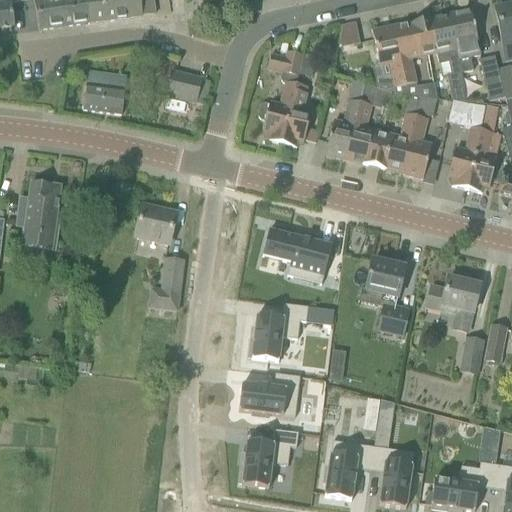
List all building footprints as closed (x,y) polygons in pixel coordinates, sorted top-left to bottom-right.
[(0,0),(0,30),(13,29),(9,4),(21,3),(20,0),(0,0)] [(20,0),(21,3),(35,2),(36,12),(39,32),(64,29),(59,0),(20,0)] [(59,0),(64,29),(77,27),(88,25),(83,0),(59,0)] [(83,0),(88,25),(115,22),(141,18),(141,17),(154,15),(152,0),(83,0)] [(511,8),(494,12),(505,63),(511,61),(511,8)] [(469,14),(449,18),(462,75),(473,72),(470,59),(480,57),(469,14)] [(438,67),(447,65),(450,77),(447,78),(452,103),(466,105),(462,75),(449,18),(420,24),(427,57),(435,55),(438,67)] [(410,61),(427,57),(420,24),(392,31),(406,98),(407,98),(437,101),(434,86),(417,89),(410,61)] [(341,28),(338,50),(344,49),(346,39),(357,37),(355,25),(341,28)] [(392,96),(406,98),(392,31),(371,35),(377,64),(372,69),(377,90),(392,96)] [(265,142),(280,146),(295,87),(301,57),(286,54),(284,60),(270,57),(266,71),(281,75),(280,82),(282,85),(284,86),(278,109),(265,106),(260,108),(258,118),(260,122),(264,123),(261,135),(263,135),(264,133),(269,135),(268,141),(266,141),(265,142)] [(478,62),(491,108),(492,108),(506,108),(505,102),(497,71),(494,58),(478,62)] [(511,75),(510,68),(497,71),(505,102),(511,100),(511,75)] [(164,97),(195,105),(201,81),(170,73),(164,97)] [(324,157),(345,162),(363,86),(352,82),(346,105),(341,126),(333,123),(329,137),(324,157)] [(373,169),(381,138),(373,135),(363,133),(364,130),(369,108),(387,113),(392,96),(377,90),(363,86),(345,162),(365,167),(373,169)] [(85,87),(82,112),(121,117),(124,92),(85,87)] [(300,114),(306,90),(295,87),(280,146),(296,150),(296,148),(290,146),(292,140),(298,142),(297,144),(303,145),(309,117),(300,114)] [(402,176),(416,120),(416,115),(420,99),(407,98),(404,117),(399,139),(398,142),(389,140),(381,138),(373,169),(382,171),(402,176)] [(432,119),(437,101),(420,99),(416,115),(432,119)] [(488,191),(495,163),(501,138),(491,136),(496,110),(485,108),(480,133),(466,192),(481,195),(481,194),(479,193),(481,187),(487,188),(486,190),(488,191)] [(428,123),(416,120),(402,176),(422,181),(430,149),(422,148),(428,123)] [(511,168),(511,129),(511,128),(501,131),(511,169),(511,168)] [(466,192),(480,133),(470,130),(464,155),(454,152),(447,181),(449,181),(449,179),(455,180),(453,187),(451,186),(451,188),(466,192)] [(25,230),(22,249),(54,254),(58,223),(54,223),(58,190),(31,186),(29,202),(20,201),(16,229),(25,230)] [(135,239),(168,246),(174,217),(142,209),(135,239)] [(268,232),(261,259),(281,264),(289,266),(286,278),(320,287),(330,248),(268,232)] [(164,262),(161,292),(150,292),(147,311),(177,314),(178,296),(182,264),(164,262)] [(360,290),(357,304),(378,309),(383,310),(378,332),(403,337),(409,314),(394,311),(396,300),(399,290),(403,270),(371,263),(367,283),(365,291),(360,290)] [(431,289),(426,309),(425,312),(453,319),(450,333),(467,336),(469,326),(478,288),(447,281),(444,292),(431,289)] [(250,344),(248,360),(251,360),(251,362),(278,365),(280,340),(296,342),(298,324),(301,325),(305,325),(307,310),(282,307),(281,321),(267,319),(256,317),(254,330),(253,344),(252,344),(250,344)] [(313,311),(311,326),(331,328),(333,313),(313,311)] [(499,365),(506,332),(491,329),(484,362),(499,365)] [(466,343),(460,376),(476,378),(482,346),(466,343)] [(238,408),(237,414),(252,415),(251,418),(256,419),(267,420),(267,418),(268,417),(294,421),(299,380),(274,377),(273,387),(273,391),(258,389),(241,387),(238,408)] [(366,401),(364,417),(377,419),(379,403),(366,401)] [(380,403),(373,450),(387,452),(393,407),(380,403)] [(482,430),(480,443),(498,446),(499,434),(482,430)] [(240,470),(238,486),(241,486),(241,488),(268,491),(271,466),(287,468),(289,450),(295,451),(297,436),(273,433),(271,446),(246,443),(245,456),(243,470),(240,470)] [(325,469),(322,485),(325,486),(323,500),(350,504),(353,486),(355,473),(355,472),(359,473),(369,474),(372,450),(349,446),(331,444),(328,470),(325,469)] [(372,450),(369,474),(379,476),(382,476),(380,490),(379,497),(378,508),(405,511),(407,498),(410,498),(412,482),(409,482),(413,456),(387,452),(373,450),(372,450)] [(430,504),(429,508),(430,508),(431,508),(431,511),(433,511),(446,511),(447,511),(455,511),(473,511),(475,507),(477,490),(491,492),(494,468),(479,465),(478,472),(460,469),(458,485),(433,481),(430,504)] [(511,511),(511,470),(494,468),(491,492),(501,494),(504,494),(502,508),(501,511),(511,511)]
